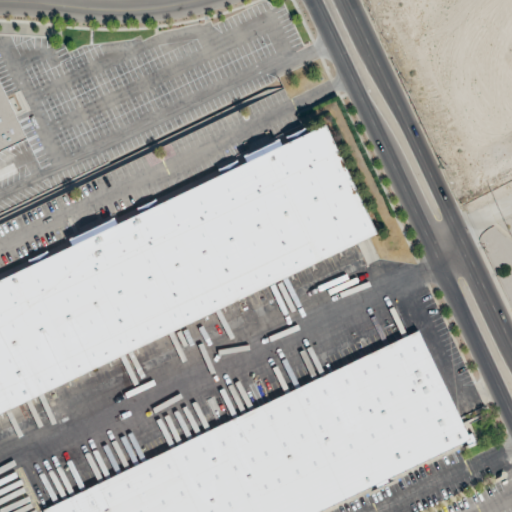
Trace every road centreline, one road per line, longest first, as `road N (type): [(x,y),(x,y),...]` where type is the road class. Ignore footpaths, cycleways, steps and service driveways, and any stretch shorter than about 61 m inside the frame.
road 1 (secondary): [(316,0),(511,412)]
road 2 (secondary): [(511,340),(350,0)]
road 3 (tertiary): [(0,2),(134,10),(198,0)]
